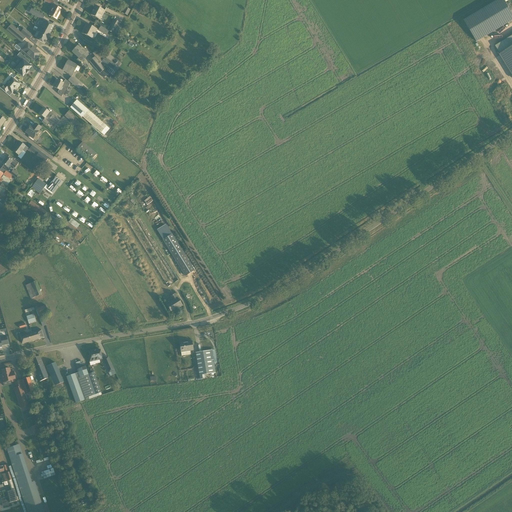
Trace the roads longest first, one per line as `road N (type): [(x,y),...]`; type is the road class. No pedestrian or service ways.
road 1 (unclassified): [(511,133),(253,300),(198,321),(0,360)]
road 2 (tertiary): [(0,140),(82,0)]
